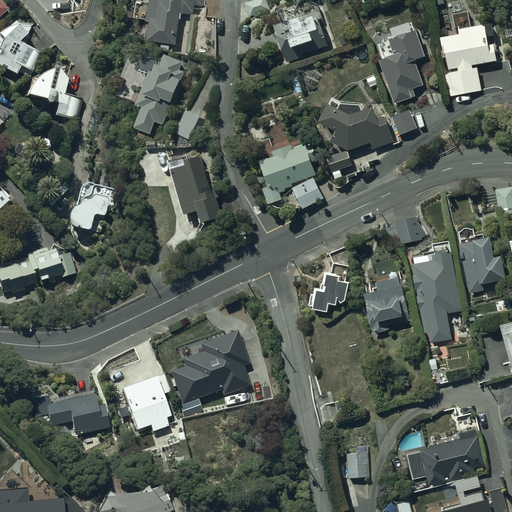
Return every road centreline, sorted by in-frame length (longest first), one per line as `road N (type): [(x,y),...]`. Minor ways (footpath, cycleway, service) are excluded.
road 1 (tertiary): [(0,342),(47,347),(85,340),(267,251)]
road 2 (residential): [(267,251),(325,511)]
road 3 (residential): [(231,0),(225,141),(267,251)]
road 4 (residential): [(382,196),(378,179),(397,156),(457,114),(511,98)]
road 5 (tertiary): [(382,196),(449,168),(511,163)]
road 6 (tertiary): [(267,251),(382,196)]
